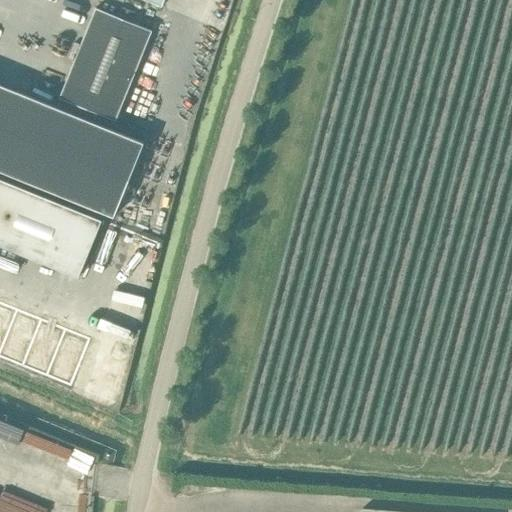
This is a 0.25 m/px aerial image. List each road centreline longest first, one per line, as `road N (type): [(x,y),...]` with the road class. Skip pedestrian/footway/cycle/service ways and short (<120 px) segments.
road 1 (unclassified): [(135,511),(211,193),(269,0)]
road 2 (unknown): [(178,0),(132,103),(137,169),(125,203)]
